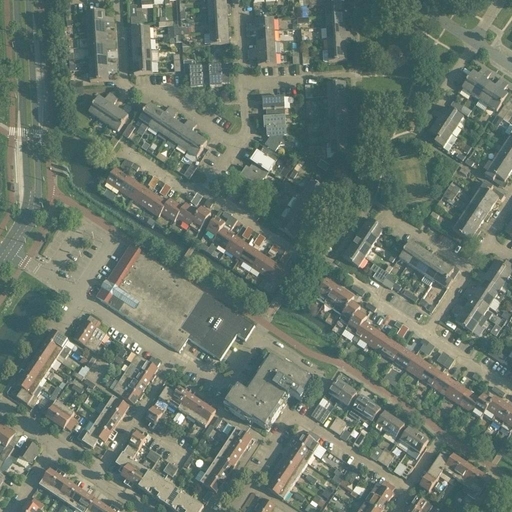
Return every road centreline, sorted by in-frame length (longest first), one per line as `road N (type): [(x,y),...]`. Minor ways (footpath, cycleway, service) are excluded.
road 1 (residential): [(424,334),(331,266),(204,192)]
road 2 (tertiary): [(12,253),(35,214),(38,191),(27,0)]
road 3 (tertiary): [(17,0),(27,198),(5,244)]
road 4 (residential): [(304,419),(328,383),(258,338),(223,384),(176,357)]
road 5 (residential): [(239,146),(148,89),(126,85),(118,0)]
road 6 (residential): [(176,357),(12,253)]
road 7 (residential): [(176,357),(95,479)]
